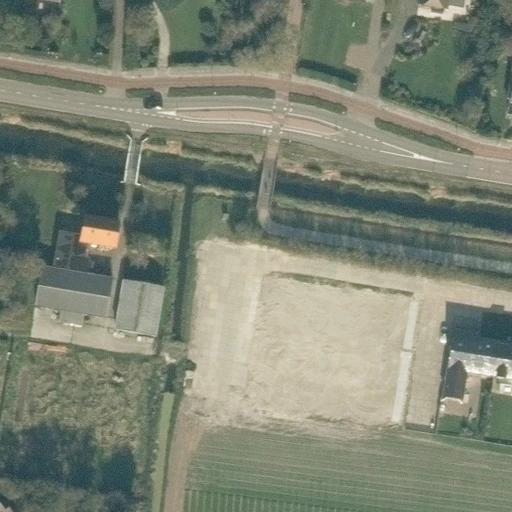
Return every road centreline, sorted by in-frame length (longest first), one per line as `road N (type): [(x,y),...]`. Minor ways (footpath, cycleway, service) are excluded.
road 1 (tertiary): [(452,166),(279,105),(125,110)]
road 2 (tertiary): [(125,110),(452,166)]
road 3 (tertiary): [(125,110),(0,90)]
